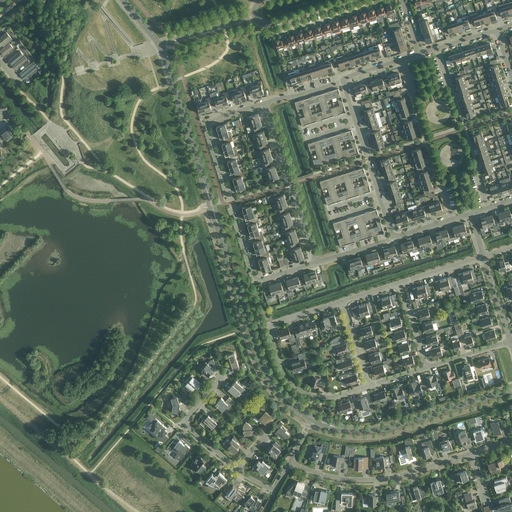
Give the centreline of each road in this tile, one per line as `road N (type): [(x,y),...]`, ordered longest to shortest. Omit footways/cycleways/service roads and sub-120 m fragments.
road 1 (residential): [(368,384),(329,396),(299,389),(265,323),(341,300)]
road 2 (tertiary): [(216,222),(259,359),(290,403)]
road 3 (residential): [(290,462),(356,480),(470,454)]
road 4 (residential): [(314,262),(264,104)]
road 5 (tertiary): [(338,427),(393,426),(492,394)]
road 6 (tertiary): [(206,190),(159,45)]
road 7 (residential): [(228,203),(204,125),(264,104)]
road 8 (residential): [(228,203),(251,277),(314,262)]
road 9 (residential): [(238,469),(184,421),(222,376)]
